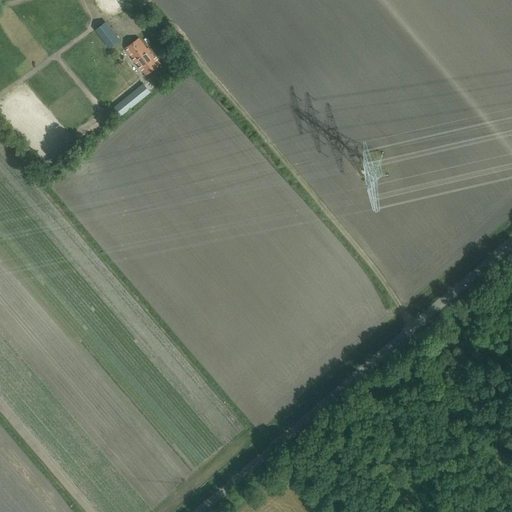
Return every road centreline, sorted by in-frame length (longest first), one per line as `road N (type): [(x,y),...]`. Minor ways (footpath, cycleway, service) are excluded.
road 1 (unclassified): [(196,511),(511,240)]
road 2 (track): [(496,511),(493,332),(474,333),(440,301)]
road 3 (track): [(89,511),(0,408)]
